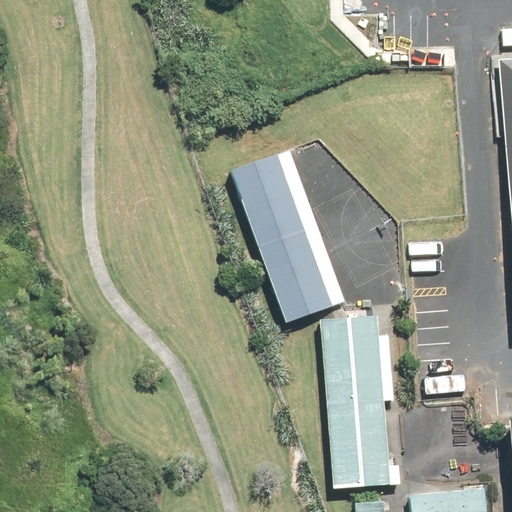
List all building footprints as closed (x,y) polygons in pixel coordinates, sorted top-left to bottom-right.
[(511,60),(503,61),(511,175),(511,60)] [(343,302),(286,151),(231,171),(288,323),(343,302)] [(379,314),(323,318),(335,488),(392,484),(379,314)] [(428,395),(466,392),(464,376),(427,379),(428,395)] [(411,499),(412,511),(484,511),(482,492),(411,499)]
